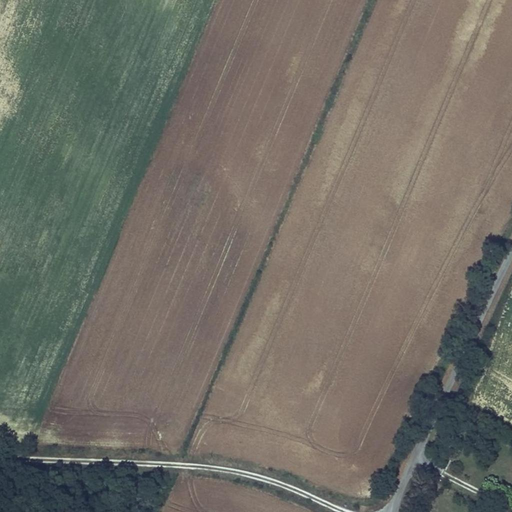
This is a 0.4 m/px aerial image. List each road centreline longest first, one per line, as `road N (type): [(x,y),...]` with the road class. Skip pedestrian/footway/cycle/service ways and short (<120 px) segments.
road 1 (unclassified): [(0,458),(220,468),(347,511)]
road 2 (unclassified): [(393,511),(511,252)]
